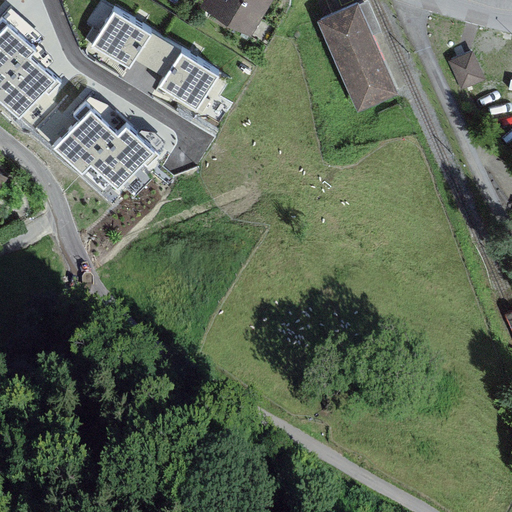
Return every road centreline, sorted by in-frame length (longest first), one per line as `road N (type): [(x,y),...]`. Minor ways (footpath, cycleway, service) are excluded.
road 1 (track): [(0,137),(44,182),(92,280),(134,331),(209,386),(429,511)]
road 2 (residential): [(37,0),(89,64),(199,138),(172,170)]
road 3 (residential): [(404,0),(463,141),(511,178)]
